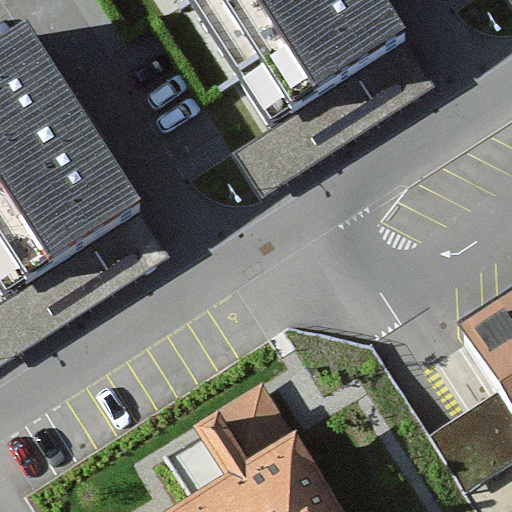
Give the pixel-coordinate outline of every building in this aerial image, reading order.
[(162,0),(280,184),(418,96),(357,0),(162,0)] [(511,0),(486,0),(511,38),(511,37),(511,0)] [(0,30),(0,363),(155,265),(3,28),(0,30)] [(511,295),(453,333),(511,422),(511,295)] [(325,511),(290,451),(183,511),(325,511)]
